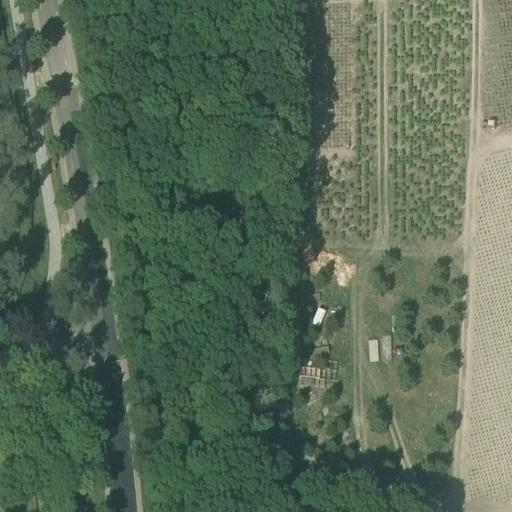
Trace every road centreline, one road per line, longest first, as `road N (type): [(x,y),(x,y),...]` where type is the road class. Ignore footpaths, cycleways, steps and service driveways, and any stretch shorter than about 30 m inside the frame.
road 1 (track): [(458,511),(473,0)]
road 2 (tertiary): [(108,354),(91,219),(46,0)]
road 3 (tertiary): [(123,511),(108,354)]
